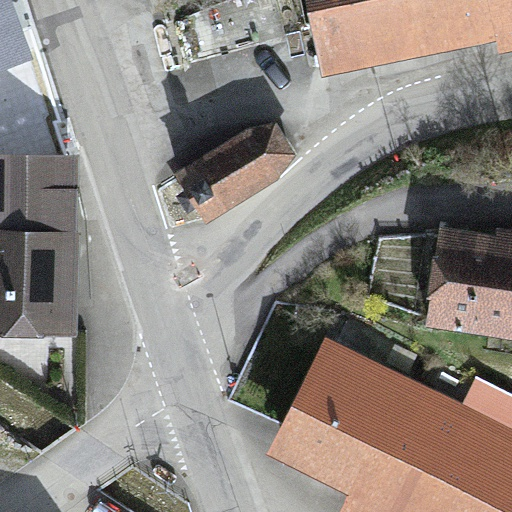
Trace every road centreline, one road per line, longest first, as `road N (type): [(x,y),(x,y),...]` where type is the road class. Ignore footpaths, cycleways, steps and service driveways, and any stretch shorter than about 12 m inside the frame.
road 1 (tertiary): [(511,85),(424,106),(370,131),(232,247),(157,291)]
road 2 (secondary): [(55,0),(157,291)]
road 3 (unclassified): [(7,511),(192,388)]
road 4 (secondary): [(192,388),(235,511)]
